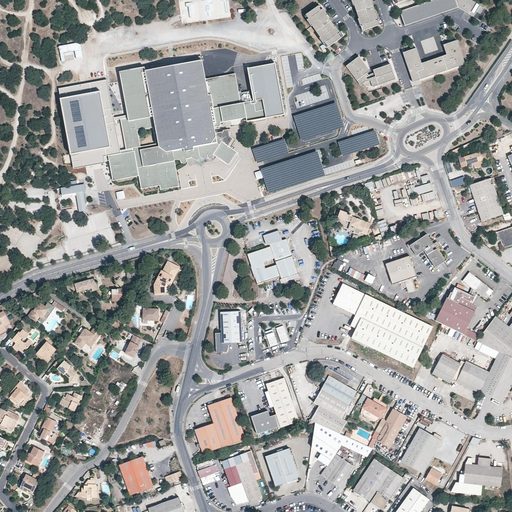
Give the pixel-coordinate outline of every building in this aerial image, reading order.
[(351,0),(353,6),(354,5),(359,19),(358,19),(361,26),(363,26),(364,30),(380,25),(378,20),(379,20),(377,13),(376,13),(371,0),(351,0)] [(405,26),(459,7),(474,17),(474,16),(477,12),(478,9),(482,11),(484,7),(480,5),(476,13),(471,11),(476,2),(471,0),(432,0),(420,4),(407,9),(400,11),(405,26)] [(335,27),(327,16),(328,15),(323,9),(321,10),(318,6),(306,15),(309,19),(307,20),(311,26),(312,26),(320,37),(319,38),(324,44),(325,43),(328,47),(341,38),(339,34),(340,33),(336,27),(335,27)] [(457,67),(465,64),(457,40),(444,45),(447,54),(422,63),(417,48),(403,52),(403,53),(412,80),(419,78),(420,79),(454,68),(456,67),(457,67)] [(326,63),(334,57),(331,52),(323,58),(326,63)] [(158,62),(142,65),(143,70),(142,70),(141,66),(118,70),(119,77),(126,115),(126,117),(118,119),(124,149),(130,148),(130,150),(106,155),(107,162),(111,180),(136,175),(139,188),(158,184),(158,188),(177,184),(172,159),(175,158),(178,158),(178,161),(179,162),(180,163),(181,163),(184,162),(185,165),(187,167),(188,167),(190,167),(191,166),(192,165),(210,162),(211,162),(212,162),(213,162),(214,161),(215,160),(216,159),(227,165),(228,165),(236,152),(230,148),(235,140),(228,136),(226,129),(221,130),(221,131),(213,133),(212,127),(219,126),(219,123),(244,118),(245,121),(263,117),(259,98),(248,101),(246,90),(235,92),(232,73),(202,78),(198,55),(183,57),(184,62),(159,67),(158,62)] [(396,79),(391,64),(374,70),(376,76),(371,78),(367,73),(370,71),(359,56),(346,66),(357,81),(359,79),(363,84),(365,87),(372,84),(377,82),(378,85),(396,79)] [(254,71),(259,98),(263,117),(288,113),(280,65),(254,71)] [(413,82),(457,67),(456,67),(454,68),(420,79),(419,78),(412,80),(413,82)] [(119,150),(113,120),(118,119),(126,117),(126,115),(113,117),(106,79),(58,88),(73,168),(107,162),(106,155),(130,150),(130,148),(124,149),(119,150)] [(480,152),(464,157),(459,158),(461,167),(467,166),(467,165),(474,163),(482,160),(480,152)] [(388,184),(409,178),(407,171),(386,176),(388,184)] [(452,187),(466,183),(463,176),(450,180),(452,187)] [(470,185),(473,193),(494,186),(491,178),(470,185)] [(364,183),(366,190),(374,188),(372,181),(364,183)] [(406,189),(409,197),(432,190),(430,182),(406,189)] [(84,184),(61,188),(62,195),(76,193),(79,211),(86,210),(83,191),(85,191),(84,184)] [(473,193),(477,203),(482,220),(503,213),(495,189),(494,186),(473,193)] [(406,196),(405,189),(397,190),(399,198),(406,196)] [(422,201),(434,199),(433,191),(421,193),(422,201)] [(377,217),(383,215),(380,206),(374,208),(377,217)] [(436,217),(443,217),(442,209),(434,210),(426,211),(426,218),(436,217)] [(370,224),(347,216),(348,214),(340,211),(337,219),(345,222),(345,221),(350,222),(352,228),(354,229),(352,234),(358,236),(359,233),(366,236),(370,224)] [(418,214),(420,221),(426,219),(424,212),(418,214)] [(378,221),(381,236),(389,234),(385,219),(378,221)] [(398,223),(389,226),(392,233),(400,230),(398,223)] [(511,244),(511,226),(494,232),(497,241),(500,240),(502,248),(511,244)] [(270,247),(247,254),(251,266),(254,265),(258,274),(255,276),(257,284),(280,276),(281,279),(291,275),(285,259),(288,258),(282,241),(278,231),(263,236),(266,244),(269,243),(269,245),(272,244),(273,246),(270,247)] [(417,257),(425,251),(427,254),(437,268),(446,261),(438,249),(440,247),(436,243),(434,244),(427,235),(417,242),(412,246),(411,244),(408,246),(409,248),(410,247),(412,249),(417,257)] [(298,273),(286,239),(282,241),(288,258),(285,259),(291,275),(298,273)] [(363,247),(365,254),(380,250),(378,243),(363,247)] [(391,285),(398,283),(412,278),(416,276),(408,256),(384,264),(391,285)] [(178,274),(180,268),(168,262),(164,273),(162,272),(156,286),(158,296),(168,294),(167,288),(168,285),(170,282),(173,283),(175,278),(177,279),(179,274),(178,274)] [(370,285),(374,276),(367,273),(366,275),(350,268),(347,275),(370,285)] [(491,294),(494,291),(471,272),(463,280),(471,287),(473,288),(486,300),(489,296),(491,294)] [(97,290),(94,279),(67,286),(66,287),(68,292),(76,290),(77,293),(90,289),(91,291),(97,290)] [(341,284),(332,305),(355,316),(362,319),(356,330),(352,339),(358,342),(377,301),(341,284)] [(468,293),(455,287),(452,292),(451,291),(448,297),(457,302),(460,297),(472,302),(474,297),(471,295),(473,288),(471,287),(468,293)] [(122,289),(113,290),(113,301),(122,301),(122,289)] [(460,297),(457,302),(446,297),(435,321),(441,324),(463,334),(477,307),(471,304),(472,302),(460,297)] [(377,301),(358,342),(414,368),(433,327),(377,301)] [(49,303),(45,307),(40,303),(39,304),(35,310),(34,310),(29,316),(36,320),(40,315),(44,317),(49,310),(52,312),(56,308),(55,307),(49,303)] [(65,308),(57,303),(55,307),(56,308),(63,312),(65,308)] [(253,316),(257,313),(252,307),(248,311),(253,316)] [(165,323),(169,311),(165,309),(161,321),(165,323)] [(40,317),(46,321),(52,312),(49,310),(44,317),(40,315),(36,320),(37,321),(40,317)] [(143,310),(143,321),(159,322),(160,310),(143,310)] [(4,312),(0,313),(0,333),(6,330),(5,327),(4,325),(10,322),(4,312)] [(241,312),(220,313),(222,334),(216,334),(217,353),(226,353),(227,351),(229,344),(242,343),(241,312)] [(356,330),(362,319),(355,316),(350,327),(356,330)] [(511,322),(509,326),(495,316),(475,340),(499,352),(511,357),(511,322)] [(103,328),(98,324),(95,328),(100,332),(103,328)] [(272,330),(265,332),(271,347),(290,341),(284,325),(276,328),(276,329),(273,330),(272,330)] [(79,346),(85,340),(89,343),(96,335),(99,338),(102,334),(100,332),(95,328),(94,328),(91,332),(85,328),(74,342),(79,346)] [(26,343),(24,343),(21,340),(22,338),(25,338),(26,339),(27,338),(29,335),(23,330),(21,332),(20,331),(13,340),(16,343),(13,347),(18,351),(20,349),(23,352),(25,349),(27,350),(33,343),(29,340),(26,343)] [(91,347),(92,346),(99,338),(96,335),(89,343),(85,340),(79,346),(81,347),(85,342),(91,347)] [(142,338),(135,335),(126,353),(134,356),(140,345),(138,344),(139,342),(140,342),(141,343),(143,338),(142,338)] [(38,353),(45,359),(48,356),(50,357),(51,356),(56,351),(56,350),(48,342),(47,342),(38,353)] [(501,403),(508,389),(511,381),(511,358),(499,352),(488,374),(480,392),(501,403)] [(38,353),(36,355),(47,364),(52,358),(51,356),(50,357),(48,356),(45,359),(38,353)] [(488,374),(461,361),(459,364),(443,355),(433,373),(449,382),(452,378),(457,380),(457,382),(459,382),(465,385),(466,387),(468,386),(471,387),(471,389),(474,389),(480,392),(488,374)] [(64,375),(65,374),(70,378),(70,383),(78,383),(78,375),(73,371),(74,370),(70,367),(71,366),(65,361),(57,368),(61,372),(64,375)] [(326,381),(322,389),(349,405),(357,392),(347,387),(350,381),(326,368),(320,378),(326,381)] [(281,428),(299,422),(284,378),(267,384),(269,391),(274,407),(281,428)] [(123,391),(127,384),(120,380),(116,387),(123,391)] [(28,397),(26,395),(28,393),(29,391),(24,386),(24,385),(20,382),(11,393),(12,395),(11,395),(20,402),(25,406),(31,399),(28,397)] [(365,395),(372,396),(373,385),(366,384),(365,395)] [(322,389),(314,403),(342,418),(349,405),(322,389)] [(269,391),(265,393),(270,408),(274,407),(269,391)] [(63,398),(60,404),(74,411),(82,396),(75,393),(73,397),(69,395),(67,400),(65,399),(63,398)] [(11,395),(10,397),(18,404),(20,402),(11,395)] [(207,405),(213,423),(195,429),(203,453),(245,439),(231,397),(207,405)] [(374,397),(371,400),(386,408),(388,405),(374,397)] [(380,418),(386,408),(371,400),(367,398),(361,408),(380,418)] [(347,421),(342,418),(314,403),(313,404),(318,407),(309,424),(315,423),(335,432),(340,434),(347,421)] [(0,408),(0,421),(2,423),(1,425),(8,428),(9,426),(14,429),(16,423),(14,422),(15,420),(17,421),(19,416),(8,411),(8,412),(0,408)] [(407,416),(393,409),(379,433),(376,440),(377,440),(389,447),(407,416)] [(257,436),(281,428),(277,415),(269,417),(268,411),(251,417),(257,436)] [(58,435),(56,434),(52,432),(57,422),(48,417),(43,428),(45,429),(43,432),(41,437),(54,444),(58,435)] [(71,430),(74,424),(67,421),(64,427),(71,430)] [(321,453),(317,459),(327,466),(335,454),(341,445),(368,456),(372,449),(346,437),(340,434),(335,432),(315,423),(311,447),(321,453)] [(432,435),(419,428),(401,460),(422,473),(442,438),(434,433),(432,435)] [(371,435),(359,429),(357,435),(368,440),(371,435)] [(376,440),(379,433),(376,431),(369,447),(372,449),(377,440),(376,440)] [(472,436),(470,444),(477,446),(480,439),(472,436)] [(62,445),(60,451),(73,456),(75,451),(62,445)] [(32,461),(37,463),(40,458),(41,459),(44,452),(35,447),(31,454),(30,453),(26,460),(31,463),(32,461)] [(275,486),(299,478),(289,448),(265,457),(275,486)] [(327,466),(321,475),(338,487),(353,466),(335,454),(327,466)] [(142,457),(118,466),(129,495),(153,487),(144,463),(142,457)] [(479,457),(478,465),(465,463),(464,471),(464,475),(463,483),(482,485),(501,487),(503,468),(490,466),(491,458),(479,457)] [(212,459),(196,465),(199,471),(214,465),(212,459)] [(374,459),(369,466),(353,491),(382,510),(403,478),(374,459)] [(236,465),(242,482),(249,500),(262,496),(249,460),(236,465)] [(236,465),(224,470),(230,487),(242,482),(236,465)] [(442,474),(431,467),(425,478),(436,485),(442,474)] [(173,481),(178,479),(177,477),(181,476),(179,472),(171,475),(173,481)] [(22,484),(21,485),(28,488),(31,490),(34,491),(41,476),(35,473),(32,478),(26,475),(25,478),(22,484)] [(462,493),(463,483),(459,483),(457,482),(451,492),(462,493)] [(481,495),(482,485),(463,483),(462,493),(481,495)] [(88,497),(88,495),(92,495),(92,497),(97,498),(97,493),(95,491),(95,489),(97,489),(96,485),(95,484),(86,484),(85,486),(86,486),(86,488),(84,488),(83,488),(82,492),(81,492),(81,497),(88,497)] [(395,511),(419,511),(427,501),(428,500),(413,489),(395,511)] [(182,511),(178,498),(148,509),(149,511),(182,511)]
